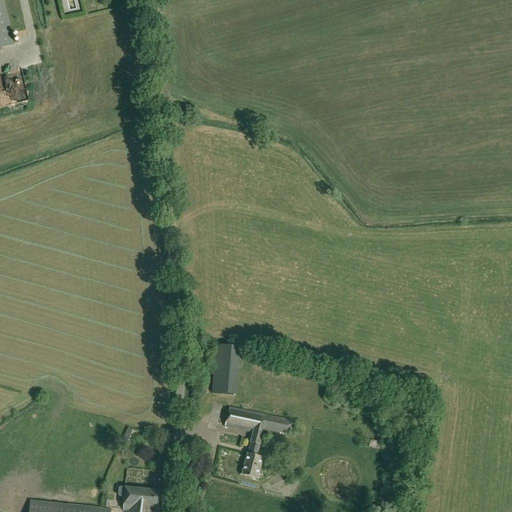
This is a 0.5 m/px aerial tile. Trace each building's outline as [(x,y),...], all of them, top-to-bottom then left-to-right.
[(0,0),(0,47),(13,45),(2,0),(0,0)] [(194,107),(185,104),(184,111),(192,113),(194,107)] [(217,346),(213,394),(237,395),(241,348),(217,346)] [(291,436),(294,422),(229,407),(225,427),(253,434),(251,443),(252,444),(250,455),(249,454),(243,476),(258,480),(264,459),(258,457),(266,430),(291,436)] [(129,431),(126,436),(132,439),(135,433),(129,431)] [(163,492),(126,488),(120,488),(119,497),(125,497),(123,510),(127,510),(127,511),(155,511),(155,509),(161,509),(163,492)] [(111,511),(112,511),(59,505),(29,502),(28,511),(111,511)]
